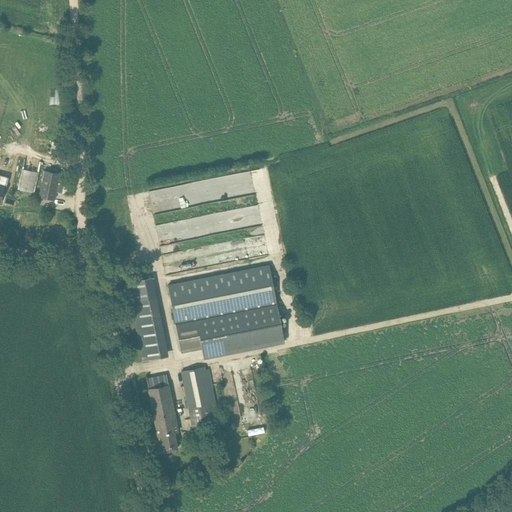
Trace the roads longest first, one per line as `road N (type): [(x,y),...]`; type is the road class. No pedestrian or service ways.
road 1 (tertiary): [(148,511),(101,294),(66,265),(0,251)]
road 2 (track): [(77,270),(73,0)]
